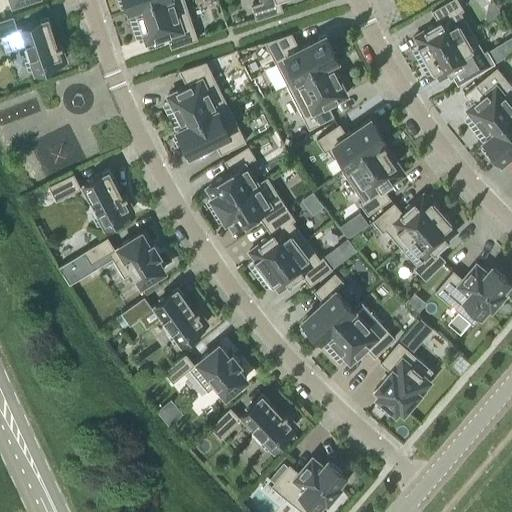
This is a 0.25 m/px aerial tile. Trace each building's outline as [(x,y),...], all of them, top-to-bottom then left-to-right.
[(125,0),(129,9),(136,7),(157,0),(125,0)] [(198,38),(184,0),(157,0),(136,7),(147,41),(167,34),(171,47),(198,38)] [(262,0),(263,0),(252,4),(256,18),(283,9),(279,0),(262,0)] [(472,30),(461,10),(464,8),(459,0),(447,0),(432,10),(439,21),(426,29),(425,28),(424,28),(424,29),(414,35),(419,44),(418,44),(426,58),(427,57),(445,46),(472,30)] [(18,29),(13,15),(0,19),(0,34),(1,35),(6,50),(26,43),(35,69),(65,59),(60,44),(62,44),(61,41),(56,43),(47,17),(21,26),(21,28),(18,29)] [(484,51),(472,30),(445,46),(427,57),(426,58),(433,71),(435,70),(439,78),(450,72),(450,73),(452,73),(451,71),(464,64),(471,76),(495,62),(487,49),(484,51)] [(299,47),(292,32),(265,41),(287,83),(330,61),(330,62),(337,59),(324,35),(299,47)] [(184,126),(228,105),(206,60),(180,69),(187,85),(168,94),(184,126)] [(346,93),(330,62),(287,84),(309,127),(334,115),(328,103),(346,93)] [(511,116),(511,84),(497,66),(464,92),(473,103),(467,107),(490,134),(511,116)] [(246,140),(228,105),(184,126),(177,129),(189,153),(215,141),(221,153),(246,140)] [(386,141),(370,117),(347,133),(339,122),(316,138),(325,150),(335,144),(348,164),(349,165),(382,142),(383,143),(386,141)] [(511,117),(490,135),(490,134),(484,139),(501,160),(511,151),(511,117)] [(288,149),(293,157),(309,147),(304,139),(288,149)] [(403,173),(383,143),(382,142),(349,165),(348,164),(342,169),(362,199),(359,201),(368,213),(391,198),(383,187),(403,173)] [(218,207),(257,183),(257,182),(245,163),(255,156),(248,145),(224,159),(231,171),(208,186),(213,194),(211,196),(218,207)] [(125,195),(127,194),(126,191),(121,194),(108,170),(84,183),(105,223),(132,209),(125,195)] [(74,172),(49,185),(56,199),(81,186),(74,172)] [(264,222),(287,206),(267,176),(257,182),(257,183),(218,207),(225,219),(227,218),(233,226),(257,212),(264,222)] [(313,210),(324,204),(316,189),(304,196),(313,210)] [(401,246),(441,210),(431,199),(430,200),(424,193),(415,200),(414,199),(413,200),(414,201),(403,211),(394,201),(373,220),(382,231),(385,228),(401,246)] [(254,259),(263,271),(306,239),(292,220),(295,218),(287,206),(264,222),(272,233),(260,242),(259,241),(258,242),(258,243),(249,250),(255,258),(254,259)] [(360,207),(341,221),(351,234),(370,220),(360,207)] [(451,222),(441,210),(401,246),(416,263),(413,266),(425,278),(445,259),(436,249),(447,239),(447,240),(449,239),(448,238),(457,230),(450,223),(451,222)] [(107,236),(99,241),(83,251),(90,262),(108,251),(124,276),(133,270),(141,282),(164,268),(155,254),(159,252),(153,242),(149,245),(141,231),(114,247),(107,236)] [(326,252),(336,264),(358,246),(348,234),(326,252)] [(306,239),(263,271),(272,283),(273,282),(279,290),(288,283),(289,284),(290,283),(289,282),(301,273),(309,284),(332,267),(323,255),(320,258),(306,239)] [(501,289),(509,280),(492,265),(487,271),(476,262),(463,278),(453,269),(435,290),(473,323),(489,304),(491,306),(504,291),(501,289)] [(326,334),(352,308),(335,290),(344,281),(335,271),(314,290),(323,300),(303,319),(321,339),(326,334)] [(193,309),(177,287),(152,305),(144,295),(121,311),(130,323),(139,317),(146,325),(162,314),(181,340),(206,322),(197,310),(199,308),(198,306),(193,309)] [(405,301),(418,312),(427,302),(414,291),(405,301)] [(352,308),(326,334),(350,360),(365,346),(374,356),(395,337),(361,300),(352,308)] [(402,337),(415,348),(434,325),(421,314),(402,337)] [(376,387),(380,391),(377,395),(395,411),(399,407),(403,410),(430,380),(426,377),(433,369),(399,340),(380,361),(390,370),(376,387)] [(225,394),(246,377),(236,364),(239,362),(232,353),(229,355),(218,343),(194,363),(186,353),(164,370),(173,381),(189,368),(207,390),(216,383),(225,394)] [(242,413),(273,446),(296,424),(285,413),(287,411),(285,409),(281,414),(262,394),(242,413)] [(220,436),(240,417),(230,406),(210,425),(220,436)] [(271,484),(303,511),(312,511),(325,498),(327,500),(340,485),(337,483),(345,474),(328,459),(323,465),(312,456),(299,472),(289,463),(271,484)]
